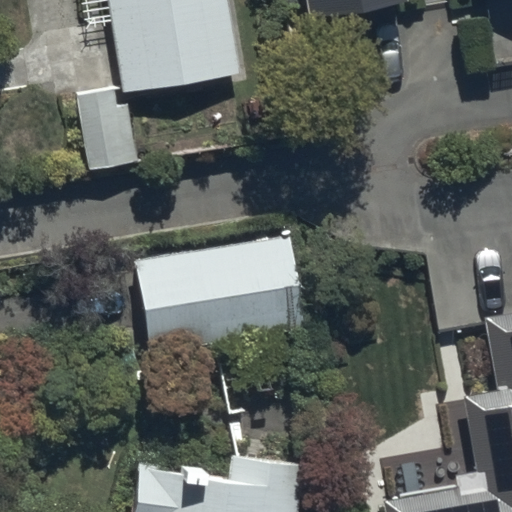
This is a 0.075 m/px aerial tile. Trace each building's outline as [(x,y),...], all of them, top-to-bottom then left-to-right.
[(104,0),(119,83),(239,61),(227,0),(104,0)] [(111,81),(72,84),(80,155),(132,150),(127,96),(112,97),(111,81)] [(286,221),(127,243),(141,341),(299,319),(286,221)] [(511,511),(511,299),(480,305),(492,375),(459,381),(472,455),(450,459),(453,475),(377,487),(381,511),(511,511)] [(308,511),(309,506),(292,504),(300,447),(223,436),(221,453),(134,445),(124,511),(308,511)]
